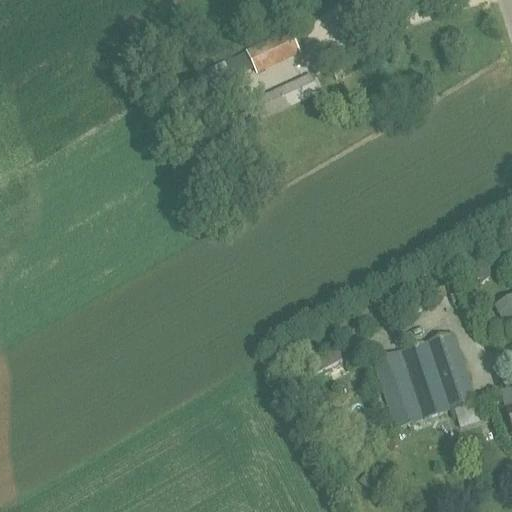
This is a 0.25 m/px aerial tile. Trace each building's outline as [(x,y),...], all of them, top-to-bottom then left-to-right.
[(246,53),(257,77),(301,56),(290,33),(246,53)] [(203,96),(233,82),(224,63),(194,76),(203,96)] [(311,77),(245,107),(253,128),(320,96),(311,77)] [(385,92),(371,100),(379,114),(393,106),(385,92)] [(403,429),(475,405),(452,337),(380,361),(403,429)] [(314,378),(349,360),(344,350),(309,368),(314,378)] [(511,391),(503,395),(509,410),(507,411),(511,426),(511,391)]
